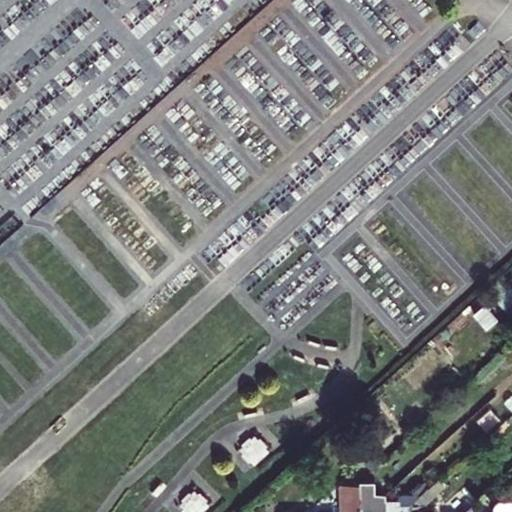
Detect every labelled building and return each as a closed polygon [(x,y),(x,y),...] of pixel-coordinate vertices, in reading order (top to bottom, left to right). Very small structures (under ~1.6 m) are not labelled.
[(511,368),(511,348),(493,365),(503,377),(511,368)] [(373,488),(373,479),(362,478),(362,481),(361,511),(386,511),(386,493),(386,488),(373,488)] [(386,511),(411,511),(411,501),(420,493),(428,486),(429,485),(424,479),(407,493),(386,493),(386,511)] [(343,481),(343,511),(361,511),(362,481),(343,481)] [(428,486),(420,493),(425,499),(433,492),(428,486)] [(511,511),(511,500),(496,501),(492,505),(492,511),(480,511),(472,502),(460,511),(511,511)] [(411,501),(411,511),(435,511),(436,508),(417,508),(417,501),(411,501)]
